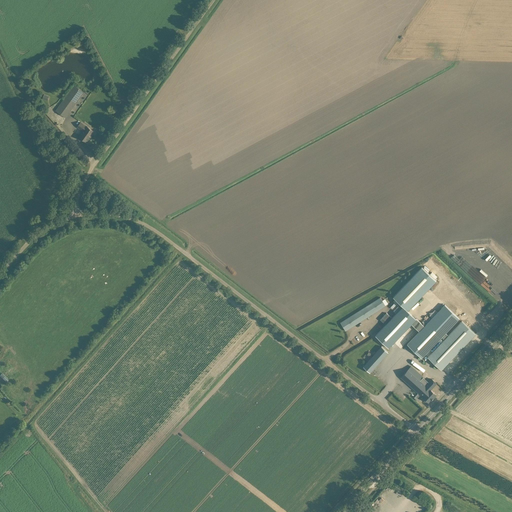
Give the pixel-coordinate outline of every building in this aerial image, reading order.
[(66,117),(84,92),(74,84),(66,94),(65,96),(55,109),(66,117)] [(92,135),(95,131),(87,126),(81,122),(78,127),(84,131),(80,137),(86,141),(91,134),(92,135)] [(475,264),(478,261),(472,256),(468,260),(483,273),(484,272),(475,264)] [(422,267),(393,297),(404,307),(408,311),(436,280),(422,267)] [(456,288),(459,292),(465,287),(462,283),(456,288)] [(341,322),(340,322),(346,331),(345,329),(366,316),(367,317),(371,314),(371,313),(384,304),(385,306),(386,306),(380,297),(380,298),(341,322)] [(398,306),(401,308),(403,306),(395,299),(393,301),(395,303),(396,304),(398,306)] [(422,357),(442,337),(446,333),(459,318),(445,304),(424,326),(417,319),(412,324),(419,331),(408,344),(422,357)] [(412,324),(417,319),(408,311),(404,307),(376,336),(389,348),(412,324)] [(387,313),(380,319),(385,324),(391,317),(387,313)] [(462,321),(448,335),(446,333),(442,337),(445,339),(441,342),(428,357),(441,370),(476,334),(462,321)] [(382,359),(375,353),(363,366),(370,372),(382,359)] [(436,395),(436,394),(431,389),(436,383),(432,379),(429,382),(411,366),(401,377),(422,396),(429,402),(432,399),(433,398),(435,396),(436,395)]
